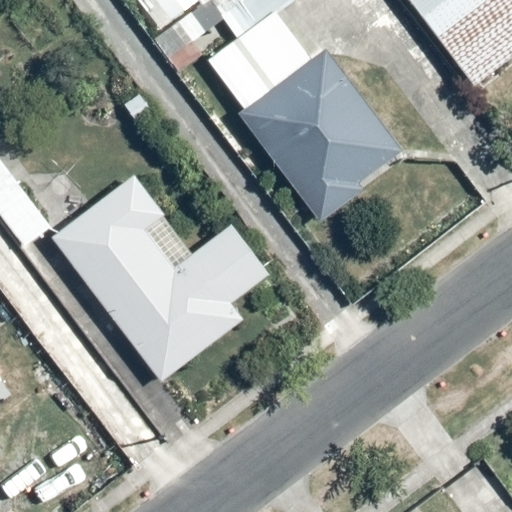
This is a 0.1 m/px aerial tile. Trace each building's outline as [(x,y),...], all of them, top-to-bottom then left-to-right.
[(135,0),(157,31),(201,0),(135,0)] [(288,0),(208,0),(231,31),(199,54),(313,214),(398,153),(322,46),(307,56),(275,11),(289,1),(288,0)] [(511,0),(407,0),(470,80),(511,47),(511,0)] [(48,227),(0,157),(0,218),(20,247),(48,227)] [(191,251),(131,172),(48,235),(157,378),(236,318),(224,302),(264,271),(227,223),(191,251)]
